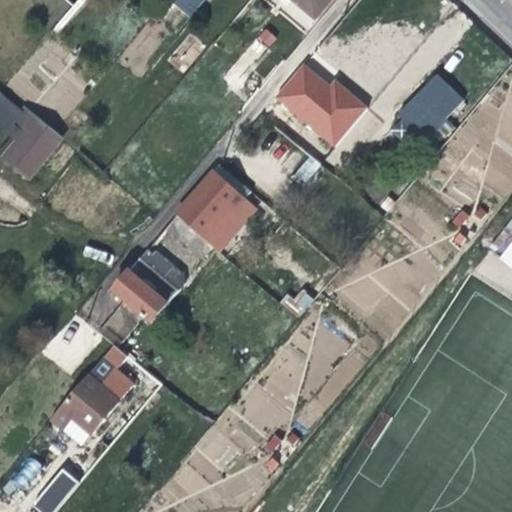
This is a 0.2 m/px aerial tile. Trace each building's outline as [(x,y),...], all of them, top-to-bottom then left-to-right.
[(169,0),(192,18),(207,0),(169,0)] [(295,0),(316,18),(332,0),(295,0)] [(216,43),(191,73),(223,99),(255,62),(258,64),(270,51),(255,38),(236,61),(216,43)] [(292,102),(330,132),(345,114),(316,89),(302,78),(286,97),(292,102)] [(428,140),(454,113),(429,87),(401,115),(428,140)] [(27,180),(65,138),(26,105),(14,120),(26,130),(4,156),(27,180)] [(358,124),(345,114),(330,132),(321,142),(283,112),(273,125),(323,167),(358,124)] [(220,166),(214,173),(257,209),(263,202),(238,182),(220,166)] [(257,209),(214,173),(178,216),(220,252),(257,209)] [(471,214),(465,210),(459,218),(465,222),(471,214)] [(490,213),(484,210),(479,217),(484,222),(490,213)] [(465,222),(459,218),(453,225),(459,230),(465,222)] [(511,220),(485,254),(508,272),(511,267),(511,220)] [(466,239),(460,235),(455,243),(460,247),(466,239)] [(281,304),(299,319),(342,268),(334,262),(307,293),(303,290),(295,300),(289,295),(281,304)] [(110,319),(99,332),(115,345),(130,358),(134,361),(141,352),(135,347),(139,341),(132,336),(141,324),(122,309),(126,304),(152,325),(169,305),(130,273),(107,301),(117,310),(110,319)] [(118,372),(130,358),(115,345),(103,359),(118,372)] [(117,373),(110,381),(126,396),(133,387),(117,373)] [(83,448),(126,396),(110,381),(105,387),(93,377),(54,425),(83,448)] [(282,436),(276,432),(270,440),(276,444),(282,436)] [(301,436),(295,432),(290,439),(295,444),(301,436)] [(276,444),(270,440),(265,447),(270,452),(276,444)] [(277,461),(271,457),(266,465),(271,469),(277,461)] [(24,489),(41,466),(30,458),(14,482),(24,489)] [(40,511),(56,511),(80,484),(63,469),(40,497),(32,490),(18,506),(25,511),(27,511),(33,506),(40,511)]
